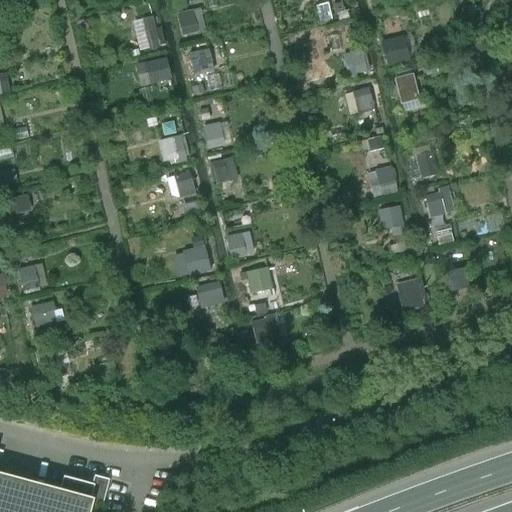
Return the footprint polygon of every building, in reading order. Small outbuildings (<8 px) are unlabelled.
[(340,2),(332,4),(334,13),(342,11),(340,2)] [(325,5),(315,7),(318,22),(328,20),(325,5)] [(204,31),(198,8),(175,14),(181,36),(204,31)] [(153,25),(142,28),(147,50),(158,47),(153,25)] [(408,62),(402,35),(379,41),(386,67),(408,62)] [(213,71),(207,48),(186,53),(192,76),(213,71)] [(368,70),(362,48),(348,52),(348,53),(339,55),(345,76),(368,70)] [(166,80),(161,58),(150,61),(155,83),(166,80)] [(417,103),(410,75),(388,80),(392,100),(396,99),(398,108),(417,103)] [(373,109),(367,88),(343,94),(348,116),(373,109)] [(232,143),(226,121),(200,127),(207,151),(224,146),(224,145),(232,143)] [(185,162),(180,136),(168,138),(174,164),(185,162)] [(428,181),(421,152),(410,154),(417,184),(428,181)] [(232,165),(230,158),(208,163),(213,185),(225,182),(222,168),(232,165)] [(395,196),(388,168),(371,172),(365,173),(371,201),(395,196)] [(0,187),(15,184),(12,170),(0,172),(0,187)] [(194,193),(188,172),(172,176),(179,198),(194,193)] [(448,184),(440,186),(446,211),(454,209),(448,184)] [(442,215),(436,193),(421,197),(426,219),(442,215)] [(29,212),(25,195),(1,201),(5,217),(29,212)] [(403,226),(399,205),(377,209),(381,230),(403,226)] [(252,253),(247,231),(224,237),(229,259),(252,253)] [(201,249),(184,254),(189,274),(206,269),(201,249)] [(39,290),(32,265),(16,269),(22,295),(39,290)] [(270,289),(266,268),(237,274),(239,282),(245,281),(248,294),(270,289)] [(462,268),(443,273),(447,293),(467,288),(462,268)] [(426,305),(422,290),(418,274),(412,276),(412,278),(403,280),(404,283),(394,286),(398,301),(399,300),(402,312),(422,307),(421,306),(426,305)] [(219,304),(213,282),(202,284),(208,307),(219,304)] [(51,304),(29,310),(34,329),(46,326),(43,315),(53,312),(51,304)] [(271,340),(265,319),(248,323),(254,344),(271,340)] [(41,332),(32,334),(35,346),(44,344),(41,332)] [(37,355),(40,370),(65,364),(62,350),(37,355)] [(59,492),(0,476),(0,511),(86,511),(89,502),(101,505),(107,480),(93,476),(90,486),(62,478),(59,492)]
